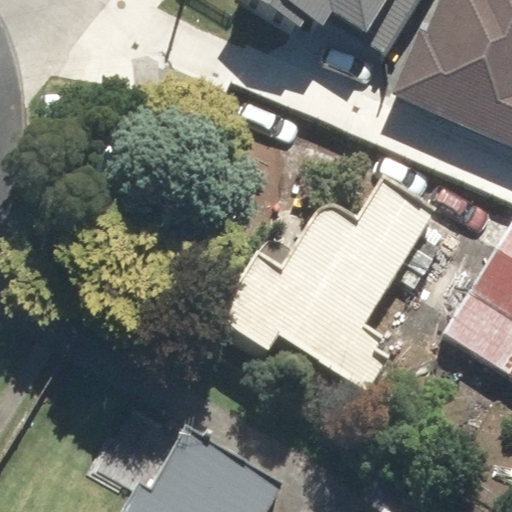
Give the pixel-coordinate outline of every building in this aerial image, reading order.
[(243,0),(307,36),(319,15),(359,37),(380,0),(243,0)] [(511,0),(435,0),(392,104),(511,153),(511,0)] [(318,224),(290,204),(230,290),(240,297),(215,332),(261,364),(277,341),(355,395),(386,351),(360,333),(438,222),(386,186),(356,228),(329,209),(318,224)] [(511,225),(442,344),(511,385),(511,225)] [(143,485),(128,511),(271,511),(286,485),(181,429),(149,489),(143,485)] [(386,511),(373,503),(367,511),(386,511)]
